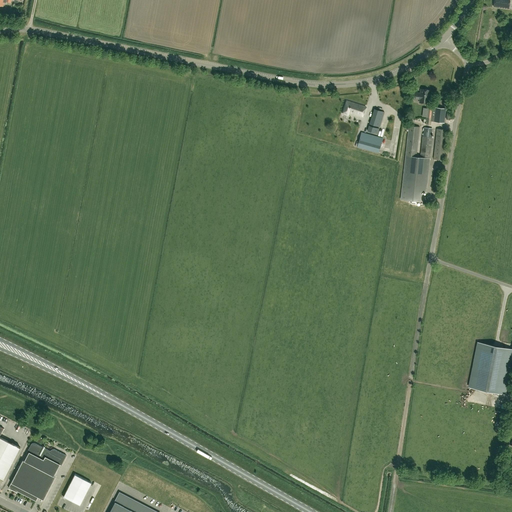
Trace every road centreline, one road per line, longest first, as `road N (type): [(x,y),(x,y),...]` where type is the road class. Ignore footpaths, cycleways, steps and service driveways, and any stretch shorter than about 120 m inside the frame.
road 1 (tertiary): [(0,30),(338,80),(409,65),(445,36)]
road 2 (unclassified): [(390,511),(434,254)]
road 3 (primary): [(310,511),(110,398)]
road 4 (unclassified): [(434,254),(468,59)]
road 5 (primary): [(110,398),(0,339)]
road 6 (primary): [(0,348),(110,398)]
